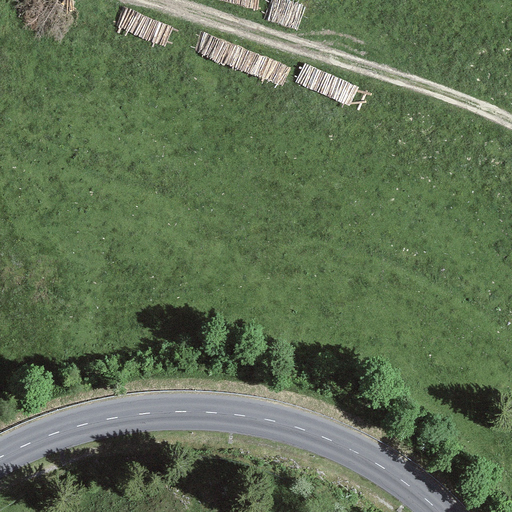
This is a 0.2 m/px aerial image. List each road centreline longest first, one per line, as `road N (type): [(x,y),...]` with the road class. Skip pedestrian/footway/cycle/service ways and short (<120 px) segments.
road 1 (secondary): [(0,457),(121,416),(225,413),(348,448),(439,511)]
road 2 (track): [(149,0),(511,124)]
